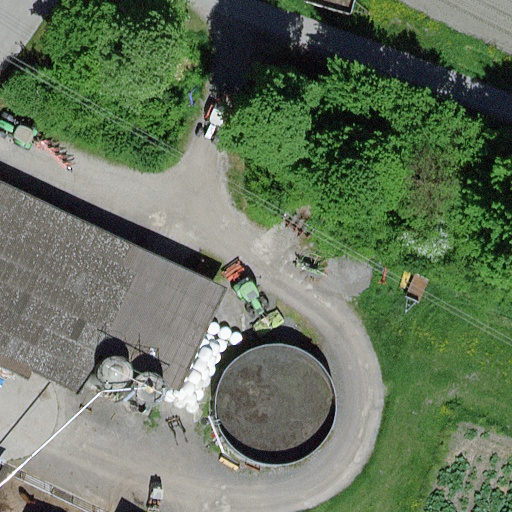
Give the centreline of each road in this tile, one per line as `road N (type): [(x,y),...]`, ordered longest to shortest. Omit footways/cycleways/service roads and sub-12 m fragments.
road 1 (unknown): [(0,113),(74,171),(117,186),(161,186),(197,162),(217,116),(236,15)]
road 2 (unclassified): [(511,112),(193,0)]
